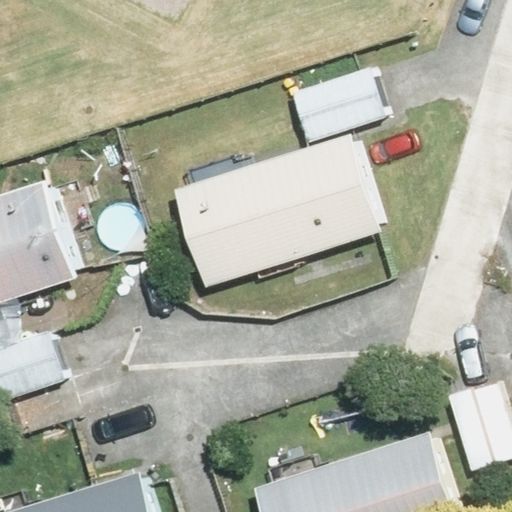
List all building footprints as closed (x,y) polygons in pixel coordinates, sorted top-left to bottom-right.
[(392,61),(305,90),(321,140),(409,111),(392,61)] [(180,186),(209,288),(394,236),(365,134),(180,186)] [(60,184),(0,200),(0,312),(89,287),(60,184)] [(511,385),(510,380),(458,395),(479,468),(511,457),(511,385)] [(465,511),(444,439),(259,492),(264,511),(465,511)] [(166,511),(155,471),(7,511),(166,511)]
